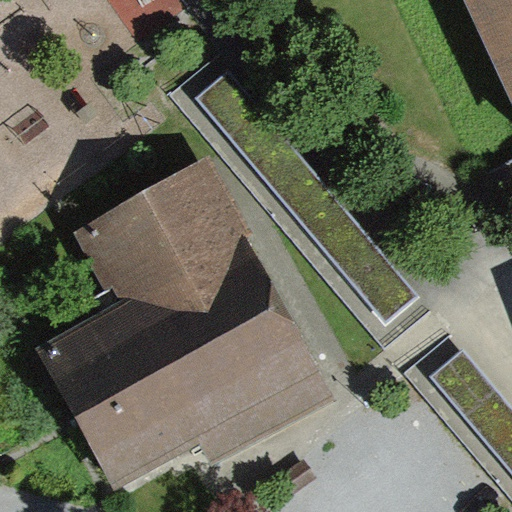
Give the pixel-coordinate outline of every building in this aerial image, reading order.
[(115,0),(138,38),(183,11),(176,0),(115,0)] [(511,0),(467,0),(511,92),(511,0)] [(380,320),(412,293),(218,67),(187,94),(380,320)] [(212,456),(317,402),(192,160),(76,219),(112,289),(31,330),(103,469),(194,422),(212,456)] [(511,477),(511,412),(452,342),(420,369),(511,477)] [(401,411),(309,494),(325,511),(480,511),(488,506),(401,411)]
